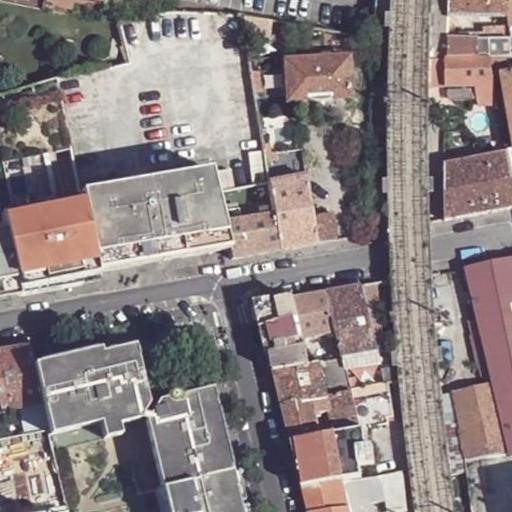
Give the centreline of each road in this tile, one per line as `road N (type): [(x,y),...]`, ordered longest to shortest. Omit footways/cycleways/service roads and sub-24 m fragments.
road 1 (residential): [(230,286),(511,239)]
road 2 (residential): [(0,325),(230,286)]
road 3 (residential): [(230,286),(281,511)]
